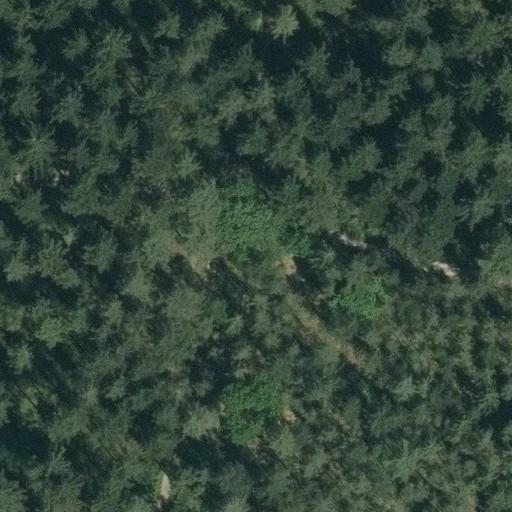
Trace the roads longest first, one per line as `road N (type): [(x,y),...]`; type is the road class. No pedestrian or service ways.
road 1 (unknown): [(133,511),(261,0)]
road 2 (track): [(0,184),(212,199),(511,275)]
